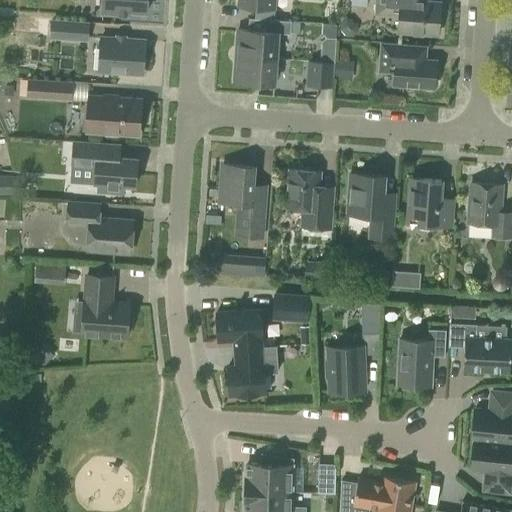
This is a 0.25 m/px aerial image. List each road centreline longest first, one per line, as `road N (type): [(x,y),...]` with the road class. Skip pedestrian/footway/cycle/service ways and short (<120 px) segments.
road 1 (residential): [(201,426),(174,295),(191,112)]
road 2 (residential): [(477,139),(191,112)]
road 3 (residential): [(201,426),(437,439)]
road 4 (residential): [(484,0),(477,139)]
